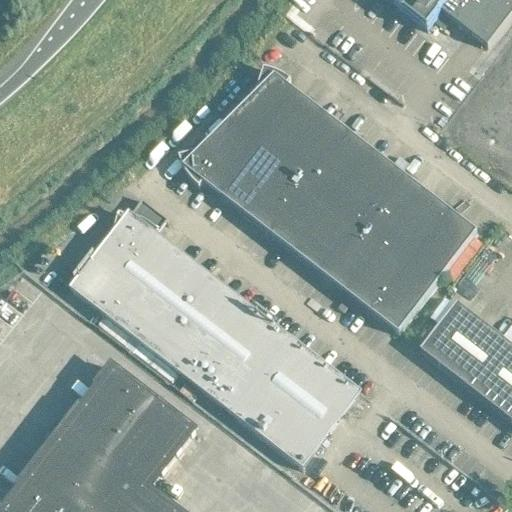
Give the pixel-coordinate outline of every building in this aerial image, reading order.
[(303,0),(289,20),(294,24),(308,35),(312,29),(334,0),(303,0)] [(382,0),(428,35),(442,17),(453,0),(382,0)] [(511,5),(505,0),(453,0),(442,17),(488,52),(511,21),(511,5)] [(286,170),(325,119),(287,90),(291,85),(289,83),(286,81),(283,79),(279,78),(277,77),(274,75),(264,73),(256,99),(229,126),(261,150),(286,170)] [(351,139),(325,119),(286,170),(247,221),(272,241),(311,190),(351,139)] [(221,201),(261,150),(229,126),(199,156),(179,161),(180,165),(182,169),(183,172),(185,176),(187,179),(190,182),(192,185),(195,188),(197,190),(200,192),(204,188),(221,201)] [(376,158),(351,139),(311,190),(337,209),(376,158)] [(247,221),(286,170),(261,150),(221,201),(247,221)] [(401,178),(376,158),(337,209),(362,229),(401,178)] [(427,198),(401,178),(362,229),(387,248),(427,198)] [(297,260),(337,209),(311,190),(272,241),(297,260)] [(452,217),(427,198),(387,248),(413,268),(452,217)] [(168,225),(142,205),(130,221),(119,219),(112,243),(73,294),(72,293),(71,295),(303,474),(304,473),(303,472),(360,398),(155,241),(168,225)] [(387,248),(362,229),(337,209),(297,260),(348,299),(387,248)] [(478,237),(452,217),(413,268),(439,288),(478,237)] [(373,319),(413,268),(387,248),(348,299),(373,319)] [(399,339),(439,288),(413,268),(373,319),(399,339)] [(511,350),(458,308),(421,356),(511,426),(511,350)] [(54,446),(2,511),(172,511),(150,495),(196,436),(112,371),(59,439),(68,447),(64,453),(54,446)] [(68,447),(59,439),(54,446),(64,453),(68,447)]
